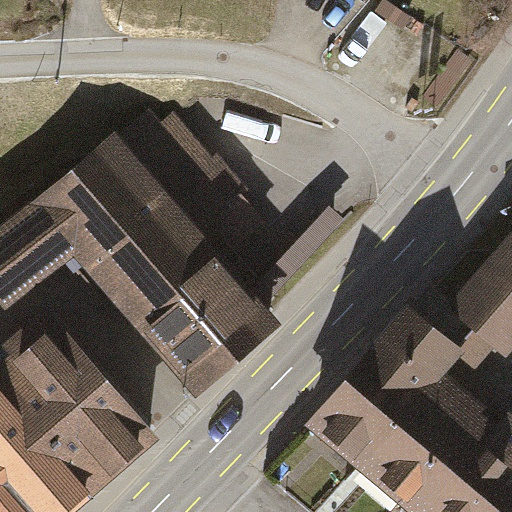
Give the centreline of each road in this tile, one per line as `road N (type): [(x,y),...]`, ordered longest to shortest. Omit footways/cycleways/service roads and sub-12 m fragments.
road 1 (residential): [(455,193),(339,103),(249,64),(173,56),(0,61)]
road 2 (primary): [(156,511),(455,193)]
